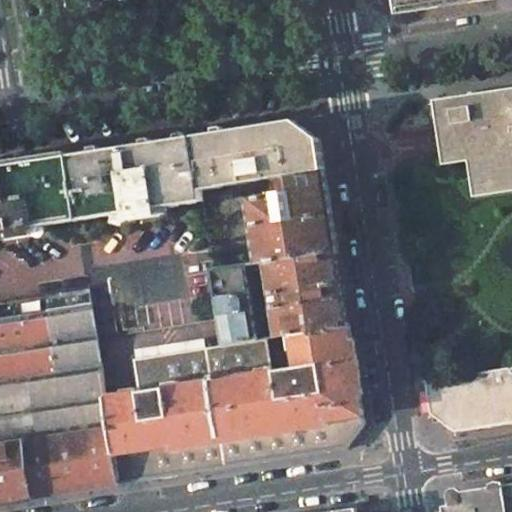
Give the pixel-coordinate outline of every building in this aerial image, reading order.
[(391,0),(394,14),(485,0),(391,0)] [(511,88),(434,101),(436,113),(438,125),(443,164),(469,160),(474,190),(511,184),(511,88)] [(296,121),(0,166),(0,232),(4,232),(5,239),(35,235),(33,227),(46,225),(115,214),(127,212),(129,220),(158,215),(157,208),(177,205),(204,201),(202,190),(222,187),(222,186),(274,178),(325,171),(320,139),(296,121)] [(325,171),(274,178),(276,194),(248,199),(256,247),(259,262),(268,261),(338,250),(325,171)] [(202,190),(204,201),(211,249),(214,270),(248,264),(259,262),(256,247),(223,253),(215,203),(223,192),(222,187),(202,190)] [(338,250),(268,261),(279,337),(293,335),(350,326),(338,250)] [(214,270),(212,270),(216,294),(221,319),(225,345),(259,340),(248,264),(214,270)] [(0,502),(120,483),(106,397),(90,288),(0,302),(0,502)] [(125,394),(106,397),(120,483),(120,484),(141,481),(189,473),(234,466),(348,448),(366,424),(350,326),(293,335),(297,366),(272,371),(268,339),(259,340),(225,345),(135,359),(140,392),(125,394)] [(456,430),(511,420),(511,367),(426,380),(431,414),(456,430)] [(511,511),(511,484),(464,492),(449,511),(511,511)]
